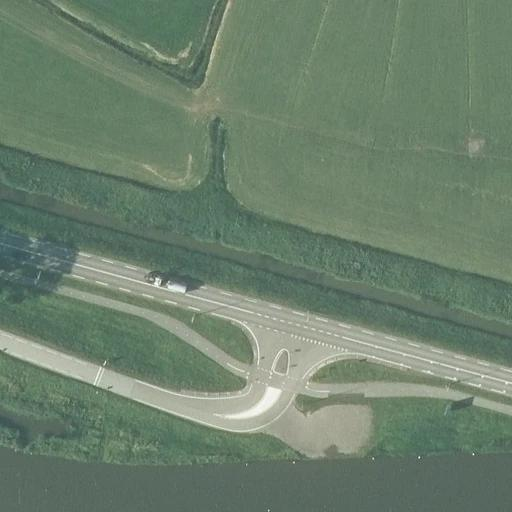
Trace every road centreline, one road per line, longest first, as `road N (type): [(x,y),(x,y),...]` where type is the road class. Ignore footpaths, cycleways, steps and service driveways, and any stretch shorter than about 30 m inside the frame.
road 1 (unclassified): [(0,341),(179,405),(245,415),(268,399),(294,327)]
road 2 (primary): [(294,327),(0,245)]
road 3 (primary): [(511,384),(294,327)]
